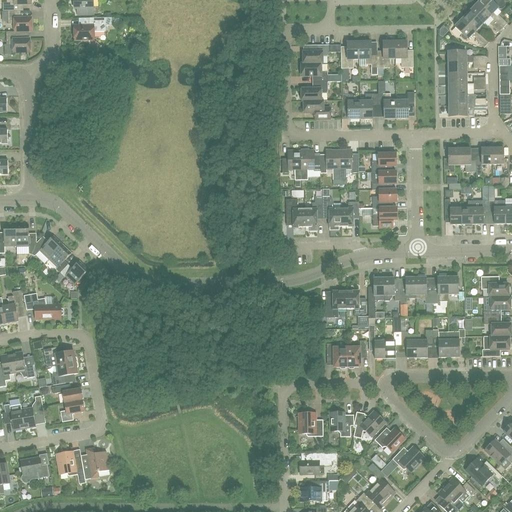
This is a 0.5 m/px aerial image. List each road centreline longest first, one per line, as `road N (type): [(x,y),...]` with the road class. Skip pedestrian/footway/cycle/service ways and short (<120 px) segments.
road 1 (residential): [(0,449),(96,431),(101,412),(80,335),(0,340)]
road 2 (residential): [(413,134),(287,132),(287,36),(330,31)]
road 3 (unclassified): [(239,281),(140,283),(58,204),(32,203)]
road 4 (residential): [(283,511),(282,391),(383,384)]
road 5 (unclassified): [(239,281),(285,282),(416,247)]
road 6 (residential): [(32,203),(30,74)]
road 7 (residential): [(383,384),(511,376)]
